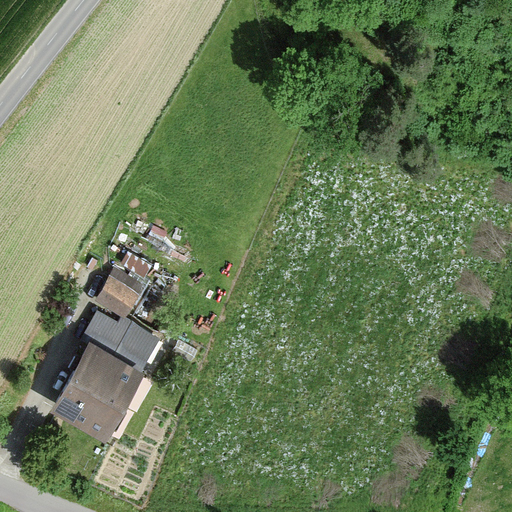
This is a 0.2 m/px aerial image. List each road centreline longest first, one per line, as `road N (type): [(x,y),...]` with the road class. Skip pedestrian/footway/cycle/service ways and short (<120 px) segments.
road 1 (unknown): [(0,477),(107,276)]
road 2 (tertiary): [(85,0),(0,107)]
